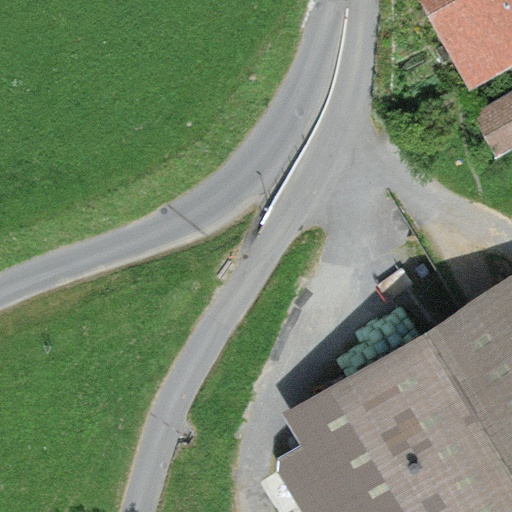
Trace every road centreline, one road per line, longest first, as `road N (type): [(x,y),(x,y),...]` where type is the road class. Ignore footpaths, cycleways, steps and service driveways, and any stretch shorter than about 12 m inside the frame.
road 1 (residential): [(137,511),(178,392),(293,218),(336,117)]
road 2 (residential): [(336,117),(239,202),(0,295)]
